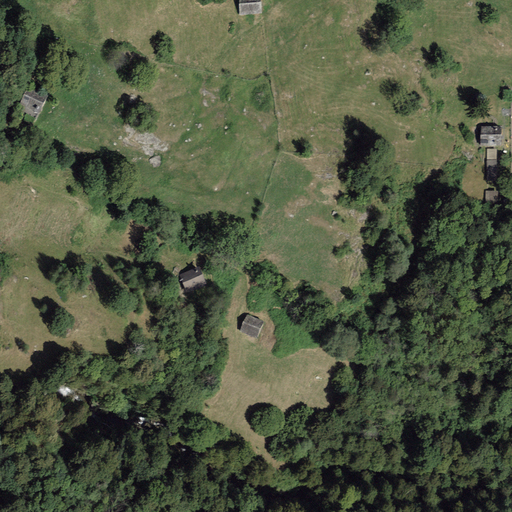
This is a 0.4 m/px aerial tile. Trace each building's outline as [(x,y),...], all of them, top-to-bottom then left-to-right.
[(239,0),(240,16),(261,15),(261,0),(239,0)] [(17,110),(37,120),(48,98),(28,88),(17,110)] [(480,147),(501,148),(502,128),(480,127),(480,147)] [(489,180),(498,180),(497,159),(488,159),(489,180)] [(185,292),(206,285),(200,269),(179,276),(185,292)] [(239,334),(257,341),(265,324),(247,316),(239,334)]
